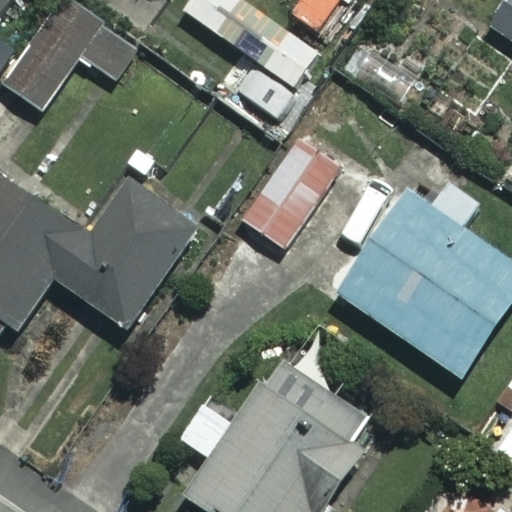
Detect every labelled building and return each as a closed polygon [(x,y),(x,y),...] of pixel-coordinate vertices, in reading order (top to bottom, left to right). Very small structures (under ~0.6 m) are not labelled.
[(140,49),(69,0),(51,0),(22,42),(0,26),(0,81),(44,113),(81,60),(116,84),(140,49)] [(460,27),(431,10),(410,48),(364,23),(336,72),(411,114),(460,27)] [(312,98),(238,45),(213,79),(288,132),(312,98)] [(339,174),(297,144),(242,221),(285,251),(339,174)] [(91,239),(0,177),(0,350),(4,354),(53,281),(130,332),(199,229),(129,182),(91,239)] [(511,299),(511,266),(404,193),(335,294),(459,378),(511,299)] [(336,511),(378,439),(360,429),(374,404),(275,347),(187,500),(207,511),(336,511)]
